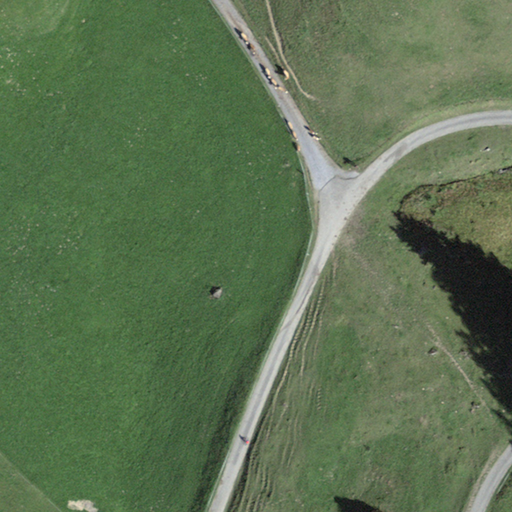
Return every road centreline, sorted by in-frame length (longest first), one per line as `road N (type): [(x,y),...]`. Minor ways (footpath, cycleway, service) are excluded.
road 1 (track): [(511,110),(426,126),(388,150),(349,195),(287,321),(213,511)]
road 2 (track): [(222,0),(270,70),(342,209)]
